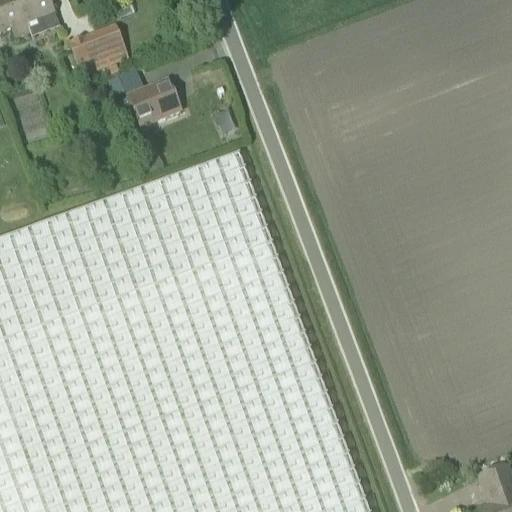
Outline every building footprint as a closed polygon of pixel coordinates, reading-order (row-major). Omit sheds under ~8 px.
[(0,0),(0,36),(10,32),(14,42),(30,36),(31,40),(59,29),(47,0),(0,0)] [(130,5),(116,10),(120,22),(134,16),(130,5)] [(68,47),(80,81),(129,63),(115,28),(68,47)] [(119,81),(107,85),(113,101),(124,97),(119,81)] [(136,125),(139,132),(181,115),(168,84),(127,101),(127,103),(120,106),(129,128),(136,125)] [(147,151),(139,154),(144,167),(143,167),(148,180),(164,173),(158,159),(151,162),(147,151)] [(0,243),(0,511),(366,511),(238,157),(0,243)] [(483,511),(511,511),(511,484),(507,471),(479,482),(484,497),(487,496),(492,509),(483,511)]
